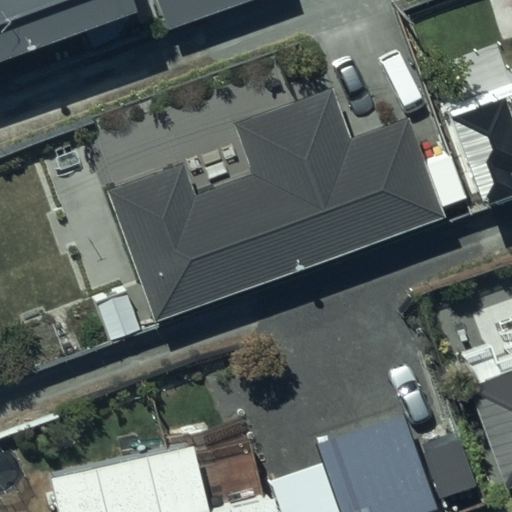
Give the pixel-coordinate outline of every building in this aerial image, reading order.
[(0,0),(0,44),(122,0),(0,0)] [(147,0),(155,23),(219,0),(147,0)] [(147,316),(442,215),(437,202),(463,193),(448,148),(416,158),(399,108),(341,128),(326,86),(226,120),(245,174),(179,196),(170,172),(105,194),(147,316)] [(441,107),(475,198),(511,184),(511,126),(497,86),(441,107)] [(496,482),(511,476),(511,358),(457,379),(496,482)] [(331,511),(407,511),(431,505),(401,408),(308,438),(331,511)] [(433,495),(472,481),(454,430),(415,445),(433,495)] [(53,511),(271,511),(266,488),(196,504),(181,439),(44,471),(53,511)]
